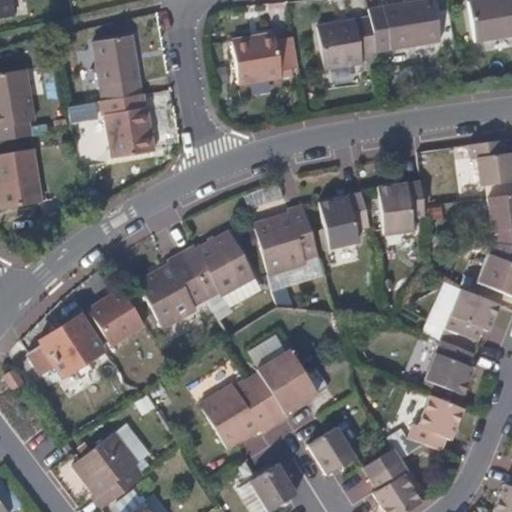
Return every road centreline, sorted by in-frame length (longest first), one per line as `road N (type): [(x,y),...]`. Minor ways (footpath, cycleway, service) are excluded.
road 1 (residential): [(215,171),(298,142),(511,109)]
road 2 (residential): [(0,316),(137,209),(215,171)]
road 3 (residential): [(173,0),(215,171)]
road 4 (residential): [(444,511),(465,497),(511,393)]
